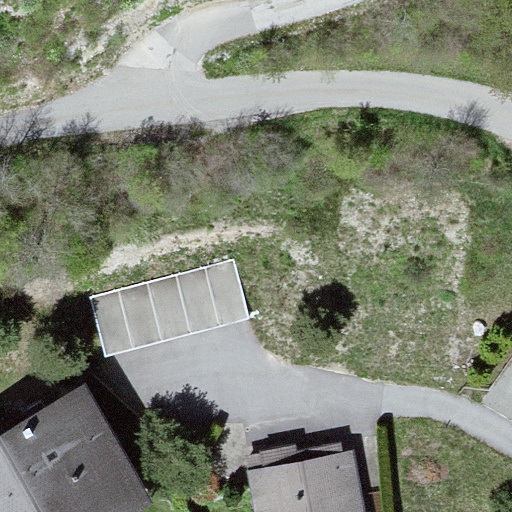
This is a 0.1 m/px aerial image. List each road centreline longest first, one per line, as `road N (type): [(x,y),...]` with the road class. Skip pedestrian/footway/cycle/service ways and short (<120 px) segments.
road 1 (residential): [(511,100),(464,83),(315,72),(149,94)]
road 2 (residential): [(318,0),(185,37),(158,61),(149,94)]
road 3 (residential): [(149,94),(0,130)]
